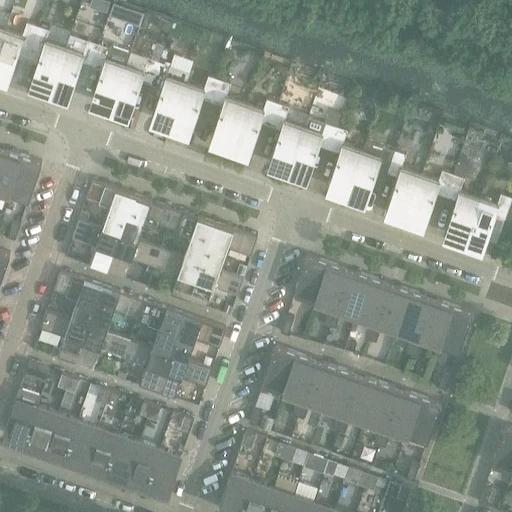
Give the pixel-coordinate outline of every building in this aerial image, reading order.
[(103,0),(91,0),(90,7),(107,12),(110,2),(103,0)] [(124,5),(120,16),(140,23),(144,12),(124,5)] [(161,18),(158,26),(169,30),(172,22),(161,18)] [(6,27),(0,43),(0,73),(9,76),(21,43),(31,47),(38,25),(27,21),(23,33),(6,27)] [(50,29),(38,25),(31,47),(42,50),(31,80),(31,81),(51,88),(66,45),(46,38),(50,29)] [(91,65),(99,43),(70,33),(66,45),(51,88),(69,94),(81,61),(91,65)] [(112,106),(127,63),(130,54),(99,43),(91,65),(102,68),(91,98),(92,99),(112,106)] [(130,112),(141,79),(152,82),(159,61),(131,51),(130,54),(127,63),(112,106),(129,112),(130,111),(130,112)] [(172,123),(187,81),(190,71),(159,61),(152,82),(162,86),(152,116),(172,123)] [(204,87),(187,81),(172,123),(190,130),(190,129),(202,96),(212,100),(220,78),(209,75),(204,87)] [(231,82),(220,78),(212,100),(223,104),(211,137),(212,137),(232,144),(247,101),(227,94),(231,82)] [(247,101),(232,144),(249,150),(250,150),(260,120),(271,124),(278,102),(267,98),(264,107),(247,101)] [(289,106),(278,102),(271,124),(281,127),(270,160),(270,161),(290,168),(305,125),(285,118),(289,106)] [(329,109),(325,121),(326,122),(337,126),(341,113),(329,109)] [(322,131),(305,125),(290,168),(308,174),(308,173),(308,174),(319,144),(329,147),(337,126),(326,122),(322,131)] [(348,130),(337,126),(329,147),(340,151),(328,184),(329,184),(328,184),(349,191),(363,149),(344,142),(348,130)] [(367,197),(377,167),(388,171),(395,149),(367,139),(363,149),(349,191),(366,197),(367,197)] [(9,189),(21,154),(1,147),(0,148),(0,197),(5,199),(8,192),(6,192),(7,188),(9,189)] [(406,153),(395,149),(388,171),(398,175),(387,207),(387,208),(407,215),(422,172),(402,165),(406,153)] [(42,161),(21,154),(9,189),(7,188),(6,192),(8,192),(29,200),(42,161)] [(466,238),(480,196),(485,184),(465,177),(469,165),(458,161),(454,173),(446,194),(457,198),(445,231),(466,238)] [(422,172),(407,215),(425,221),(436,191),(446,194),(454,173),(442,169),(439,178),(422,172)] [(134,193),(92,179),(86,197),(110,205),(103,226),(102,226),(121,233),(134,193)] [(175,207),(134,193),(121,233),(138,239),(139,238),(146,218),(169,226),(175,207)] [(498,202),(480,196),(466,238),(484,245),(494,214),(505,218),(511,198),(511,196),(501,193),(498,202)] [(216,222),(198,215),(175,207),(169,226),(192,234),(185,254),(184,255),(202,261),(216,222)] [(102,226),(103,226),(79,218),(72,236),(96,244),(89,265),(107,271),(121,233),(102,226)] [(14,219),(8,236),(15,239),(22,221),(14,219)] [(258,236),(216,222),(202,261),(220,267),(227,247),(251,255),(258,236)] [(138,239),(121,233),(107,271),(125,277),(132,257),(155,265),(162,246),(139,238),(138,239)] [(184,255),(185,254),(162,246),(155,265),(178,273),(171,293),(189,299),(202,261),(184,255)] [(0,283),(11,252),(0,248),(0,283)] [(329,261),(308,254),(295,292),(317,300),(318,297),(317,296),(329,261)] [(220,267),(202,261),(189,299),(207,306),(214,285),(238,294),(244,275),(220,267)] [(350,268),(329,261),(317,296),(318,297),(332,301),(337,303),(350,268)] [(240,264),(238,272),(244,274),(247,266),(240,264)] [(370,275),(350,268),(337,303),(332,301),(328,312),(339,316),(343,305),(358,310),(370,275)] [(103,284),(61,270),(54,288),(78,296),(71,317),(89,324),(103,284)] [(391,282),(370,275),(358,310),(373,316),(378,318),(391,282)] [(411,289),(397,284),(391,282),(378,318),(373,316),(369,326),(380,330),(384,320),(399,325),(411,289)] [(143,298),(103,284),(89,324),(107,330),(107,329),(114,309),(137,317),(143,298)] [(431,296),(411,289),(399,325),(413,330),(419,332),(431,296)] [(452,304),(431,296),(419,332),(413,330),(410,340),(421,344),(425,334),(438,338),(439,339),(452,304)] [(184,312),(143,298),(137,317),(160,325),(153,345),(153,346),(171,352),(184,312)] [(227,304),(224,311),(231,313),(233,306),(227,304)] [(473,311),(452,304),(439,339),(438,338),(437,342),(460,350),(473,311)] [(89,324),(71,317),(47,308),(41,327),(65,335),(58,356),(75,362),(89,324)] [(226,327),(184,312),(171,352),(189,358),(196,337),(220,346),(226,327)] [(339,316),(328,312),(324,323),(336,327),(339,316)] [(281,331),(288,334),(295,316),(287,314),(281,331)] [(107,330),(89,324),(75,362),(93,368),(101,348),(123,356),(130,337),(107,329),(107,330)] [(380,330),(369,326),(365,337),(376,341),(380,330)] [(153,346),(153,345),(130,337),(123,356),(146,364),(139,384),(157,390),(171,352),(153,346)] [(421,344),(410,340),(406,351),(417,355),(421,344)] [(298,352),(276,345),(263,383),(286,391),(287,388),(285,387),(298,352)] [(189,358),(171,352),(157,390),(175,396),(182,376),(206,384),(213,366),(189,358)] [(318,359),(298,352),(285,387),(287,388),(300,392),(306,394),(318,359)] [(338,366),(318,359),(306,394),(300,392),(297,403),(308,407),(312,396),(326,401),(338,366)] [(359,373),(338,366),(326,401),(341,407),(347,408),(359,373)] [(445,369),(438,386),(446,389),(452,371),(445,369)] [(71,375),(62,372),(58,385),(66,388),(71,375)] [(379,380),(359,373),(347,408),(341,407),(337,417),(349,421),(352,410),(367,415),(379,380)] [(80,378),(71,375),(66,388),(75,391),(80,378)] [(400,387),(379,380),(367,415),(382,421),(387,423),(400,387)] [(112,389),(103,386),(98,400),(107,403),(112,389)] [(420,394),(400,387),(387,423),(382,421),(378,431),(389,435),(393,425),(407,429),(408,430),(420,394)] [(121,392),(112,389),(107,403),(116,406),(121,392)] [(441,402),(420,394),(408,430),(407,429),(405,433),(428,441),(441,402)] [(38,405),(16,397),(5,429),(5,431),(10,433),(9,435),(25,441),(38,405)] [(152,403),(144,400),(139,414),(148,417),(152,403)] [(161,406),(152,403),(148,417),(157,420),(161,406)] [(308,407),(297,403),(293,414),(304,418),(308,407)] [(58,412),(38,405),(25,441),(46,448),(58,412)] [(263,407),(255,405),(249,422),(257,425),(263,407)] [(79,419),(58,412),(46,448),(66,455),(79,419)] [(194,418),(185,415),(180,428),(190,431),(194,418)] [(264,417),(261,426),(270,429),(273,420),(264,417)] [(349,421),(337,417),(333,428),(345,432),(349,421)] [(99,426),(79,419),(66,455),(86,462),(99,426)] [(511,469),(511,426),(506,424),(492,463),(511,469)] [(119,433),(99,426),(86,462),(107,469),(119,433)] [(246,430),(242,443),(251,446),(256,433),(246,430)] [(389,435),(378,431),(374,442),(386,446),(389,435)] [(140,440),(119,433),(107,469),(127,476),(140,440)] [(160,447),(140,440),(127,476),(148,483),(160,447)] [(275,455),(284,458),(288,444),(280,441),(275,455)] [(297,447),(288,444),(284,458),(292,461),(297,447)] [(182,454),(160,447),(148,483),(164,489),(164,487),(170,488),(182,454)] [(309,452),(305,466),(323,472),(328,458),(309,452)] [(338,461),(329,458),(324,472),(333,475),(338,461)] [(413,459),(407,477),(414,480),(421,462),(413,459)] [(357,483),(365,486),(370,473),(362,470),(357,483)] [(224,510),(229,511),(241,511),(253,479),(232,472),(220,506),(225,508),(224,510)] [(379,476),(370,473),(365,486),(374,489),(379,476)] [(287,511),(294,493),(298,483),(277,476),(273,486),(264,511),(287,511)] [(264,511),(273,486),(253,479),(241,511),(264,511)] [(407,500),(412,487),(402,484),(397,497),(407,500)] [(479,502),(486,505),(492,487),(485,484),(479,502)] [(310,511),(314,501),(294,493),(287,511),(310,511)] [(333,511),(335,508),(314,501),(310,511),(333,511)]
